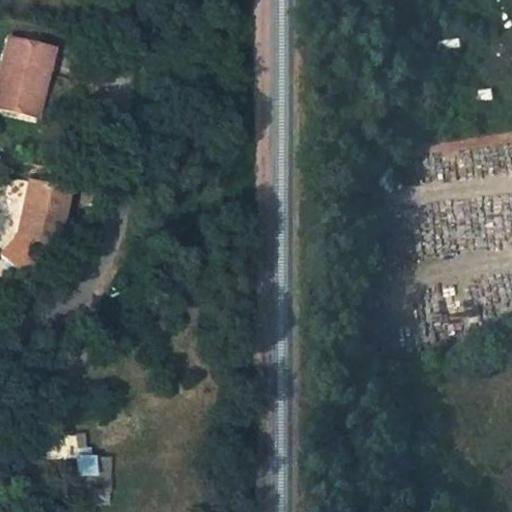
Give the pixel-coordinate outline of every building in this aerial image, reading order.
[(51,49),(7,38),(0,68),(0,109),(28,116),(36,86),(41,88),(51,49)] [(34,117),(41,88),(36,86),(28,116),(34,117)] [(69,191),(27,182),(14,237),(49,245),(55,224),(60,225),(69,191)] [(76,442),(43,443),(44,462),(76,461),(76,442)] [(91,475),(91,460),(76,461),(77,476),(91,475)] [(76,461),(44,462),(45,477),(77,476),(76,461)]
